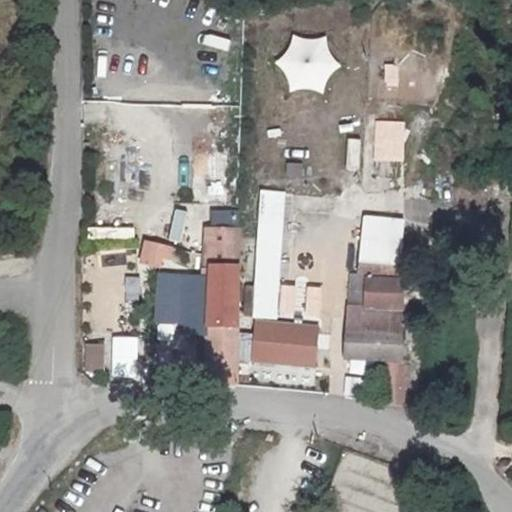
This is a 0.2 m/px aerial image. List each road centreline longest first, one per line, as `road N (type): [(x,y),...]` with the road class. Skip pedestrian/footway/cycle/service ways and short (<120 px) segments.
road 1 (unclassified): [(52,405),(298,410),(460,448),(511,504)]
road 2 (unclassified): [(52,405),(55,253),(67,161),(61,0)]
